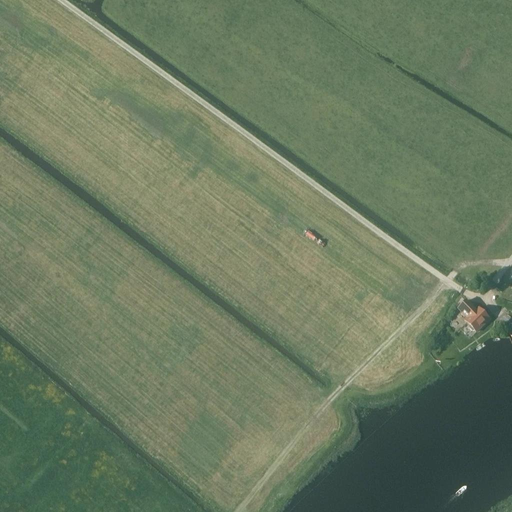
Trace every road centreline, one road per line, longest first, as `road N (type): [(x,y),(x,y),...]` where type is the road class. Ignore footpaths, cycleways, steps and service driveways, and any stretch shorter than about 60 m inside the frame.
road 1 (unclassified): [(483,299),(59,0)]
road 2 (track): [(241,511),(335,395),(456,269),(509,262)]
